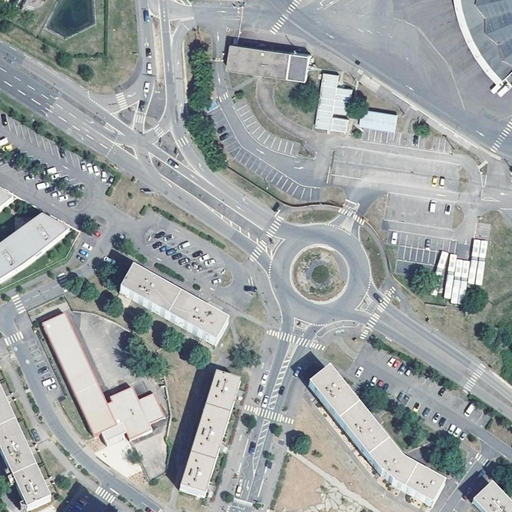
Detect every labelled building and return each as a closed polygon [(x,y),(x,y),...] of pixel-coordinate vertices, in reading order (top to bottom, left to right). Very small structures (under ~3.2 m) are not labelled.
[(511,0),(460,0),(461,4),(469,30),(480,52),(503,81),(506,79),(511,86),(511,0)] [(265,50),(233,45),(229,66),(229,68),(261,73),(306,80),(310,55),(266,48),(265,50)] [(321,73),(315,129),(347,132),(348,117),(349,117),(351,89),(337,88),(338,75),(321,73)] [(399,114),(362,109),(360,127),(397,131),(399,114)] [(0,205),(2,206),(0,207),(0,212),(13,201),(0,194),(0,205)] [(58,237),(0,278),(0,283),(13,275),(34,260),(50,249),(69,232),(42,217),(0,247),(0,254),(39,226),(45,234),(47,233),(58,237)] [(39,226),(0,254),(0,278),(58,237),(47,233),(45,234),(39,226)] [(472,250),(484,254),(487,242),(475,239),(472,250)] [(224,321),(127,268),(116,290),(211,343),(224,321)] [(147,423),(141,410),(146,407),(142,398),(136,401),(135,400),(130,389),(108,399),(110,403),(104,405),(63,315),(39,326),(91,436),(99,433),(103,442),(118,435),(121,434),(123,433),(127,440),(149,430),(147,423)] [(325,369),(306,383),(350,437),(377,473),(388,481),(426,503),(438,481),(395,457),(325,369)] [(236,378),(212,371),(178,486),(202,493),(207,476),(219,436),(232,391),(236,378)] [(163,416),(152,392),(135,400),(136,401),(142,398),(146,407),(141,410),(147,423),(163,416)] [(0,455),(26,511),(50,501),(43,485),(27,452),(3,401),(0,393),(0,455)] [(103,442),(105,445),(122,437),(121,434),(118,435),(103,442)] [(511,511),(511,510),(484,482),(466,499),(478,511),(511,511)]
